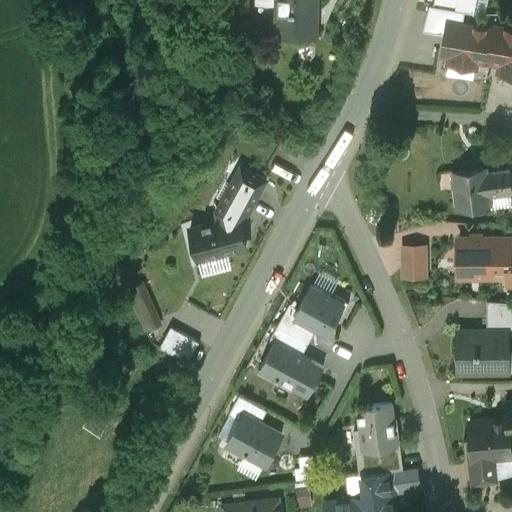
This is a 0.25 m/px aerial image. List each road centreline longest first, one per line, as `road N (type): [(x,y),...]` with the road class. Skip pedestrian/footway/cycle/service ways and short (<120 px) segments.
road 1 (tertiary): [(134,511),(323,170)]
road 2 (unclassified): [(444,511),(425,395),(323,170)]
road 3 (tertiary): [(323,170),(378,67),(399,0)]
